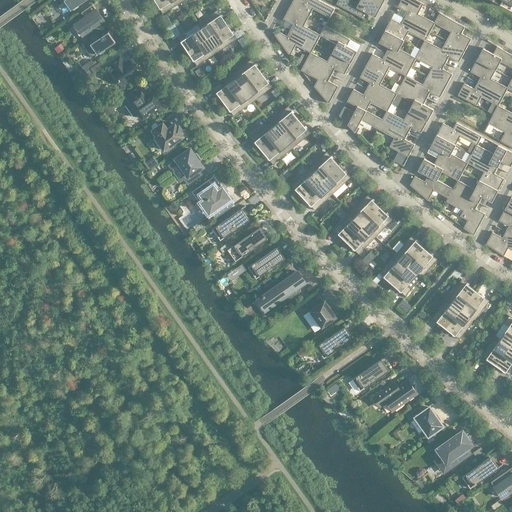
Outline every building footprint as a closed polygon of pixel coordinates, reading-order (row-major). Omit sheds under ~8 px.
[(59,0),(61,3),(58,5),(64,14),(70,9),(71,10),(73,9),(74,10),(79,7),(78,5),(85,0),(59,0)] [(183,1),(182,0),(154,0),(163,14),(183,1)] [(304,0),(293,0),(290,7),(308,17),(313,8),(330,17),(334,8),(318,0),(306,0),(306,1),(304,0)] [(338,0),(336,4),(362,17),(365,12),(375,17),(381,5),(371,0),(360,0),(358,4),(350,0),(338,0)] [(408,12),(404,18),(430,32),(435,23),(434,23),(434,22),(418,14),(423,3),(416,0),(401,0),(398,7),(408,12)] [(81,12),(84,16),(85,18),(75,25),(82,35),(103,20),(92,4),(81,12)] [(264,6),(261,12),(266,15),(269,9),(264,6)] [(308,17),(290,7),(283,19),(293,24),(290,30),(316,44),(320,35),(320,34),(304,26),(308,17)] [(218,10),(197,23),(207,38),(227,24),(218,10)] [(439,12),(434,22),(434,23),(435,23),(451,32),(446,40),(465,50),(471,39),(461,33),(465,27),(452,20),(439,12)] [(430,32),(404,18),(401,24),(391,18),(385,30),(404,40),(408,31),(425,40),(430,32)] [(207,38),(197,23),(177,37),(187,51),(207,38)] [(237,39),(227,24),(207,38),(217,52),(237,39)] [(325,26),(320,34),(320,35),(337,44),(332,52),(351,62),(357,51),(347,45),(350,39),(325,26)] [(106,33),(101,36),(99,38),(95,33),(82,43),(92,58),(99,53),(100,54),(105,51),(104,49),(115,41),(112,36),(113,35),(110,30),(106,33)] [(316,44),(290,30),(287,36),(277,31),(275,35),(281,43),(286,50),(290,56),(296,45),(310,52),(311,52),(316,44)] [(404,40),(385,30),(379,42),(389,47),(386,53),(411,67),(416,58),(415,58),(416,58),(415,58),(399,49),(404,40)] [(217,52),(207,38),(187,51),(197,66),(217,52)] [(425,40),(420,49),(446,63),(449,57),(459,62),(465,50),(446,40),(442,49),(425,40)] [(54,49),(54,50),(57,54),(64,49),(60,44),(54,49)] [(483,48),(477,60),(496,70),(500,61),(511,67),(511,55),(509,54),(497,46),(493,53),(483,48)] [(446,63),(420,49),(415,58),(416,58),(415,58),(416,58),(432,67),(427,76),(446,86),(452,74),(442,68),(446,63)] [(311,52),(310,52),(306,61),(331,75),(334,69),(344,74),(351,62),(332,52),(327,61),(311,52)] [(411,67),(386,53),(382,59),(372,54),(366,65),(385,75),(389,67),(406,75),(406,76),(406,75),(406,76),(411,67)] [(120,56),(109,64),(115,71),(112,73),(122,86),(139,73),(130,60),(129,61),(129,60),(125,63),(120,56)] [(232,73),(235,78),(243,87),(262,73),(251,59),(232,73)] [(496,70),(477,60),(471,72),(481,77),(477,83),(503,97),(508,88),(507,88),(507,87),(491,79),(496,70)] [(91,68),(94,73),(104,66),(101,61),(91,68)] [(331,75),(306,61),(301,70),(318,79),(314,86),(321,95),(329,103),(338,86),(328,81),(331,75)] [(385,75),(366,65),(360,77),(370,82),(367,88),(392,102),(397,93),(396,93),(380,84),(385,75)] [(272,87),(262,73),(243,87),(253,101),(272,87)] [(406,76),(406,75),(401,84),(427,98),(430,92),(440,97),(446,86),(427,76),(423,84),(406,76),(406,75),(406,76)] [(243,87),(235,78),(223,87),(220,83),(213,88),(223,102),(243,87)] [(503,97),(477,83),(474,89),(464,83),(458,95),(477,105),(481,96),(498,105),(503,97)] [(427,98),(401,84),(396,93),(397,93),(413,102),(409,111),(427,121),(433,109),(423,104),(427,98)] [(253,101),(243,87),(223,102),(234,116),(253,101)] [(133,116),(138,113),(139,113),(142,118),(142,119),(143,118),(148,115),(155,110),(156,109),(161,106),(161,105),(159,102),(158,101),(156,98),(156,97),(154,95),(153,94),(152,94),(153,94),(147,99),(145,96),(141,91),(139,93),(136,88),(122,98),(125,103),(124,103),(133,116)] [(392,102),(367,88),(363,94),(353,89),(347,101),(357,106),(366,111),(366,110),(371,102),(387,111),(388,111),(392,102)] [(105,107),(104,108),(107,113),(113,109),(110,104),(105,107)] [(498,105),(493,114),(511,123),(511,112),(498,105)] [(288,106),(269,122),(280,135),(299,120),(288,106)] [(357,106),(354,112),(344,107),(339,115),(347,124),(355,132),(361,120),(378,128),(382,120),(382,119),(366,110),(366,111),(357,106)] [(387,111),(382,119),(382,120),(408,133),(411,127),(421,132),(427,121),(409,111),(404,120),(388,111),(387,111)] [(511,123),(493,114),(488,123),(505,132),(500,140),(511,146),(511,123)] [(310,133),(299,120),(280,135),(292,149),(310,133)] [(408,133),(382,120),(378,128),(394,137),(389,146),(408,156),(415,144),(405,139),(408,133)] [(173,146),(173,145),(172,144),(183,136),(181,133),(183,132),(179,125),(177,127),(175,124),(171,126),(170,125),(171,127),(167,129),(163,122),(152,130),(157,137),(155,138),(164,150),(165,149),(167,151),(173,146)] [(280,135),(269,122),(251,137),(262,151),(280,135)] [(443,123),(437,135),(455,145),(460,136),(476,145),(477,145),(482,136),(456,122),(453,128),(443,123)] [(292,149),(280,135),(262,151),(273,164),(292,149)] [(455,145),(437,135),(430,146),(440,152),(437,158),(463,171),(468,163),(467,163),(467,162),(451,153),(455,145)] [(477,145),(476,145),(472,153),(497,167),(500,161),(510,167),(511,163),(511,152),(498,145),(493,154),(477,145)] [(176,159),(168,165),(180,182),(184,179),(188,185),(202,174),(199,169),(203,167),(199,161),(201,160),(202,160),(196,152),(194,154),(190,149),(176,159)] [(327,152),(309,168),(321,181),(338,164),(327,152)] [(497,167),(472,153),(467,162),(467,163),(468,163),(484,171),(479,180),(498,190),(504,178),(494,173),(497,167)] [(463,171),(437,158),(434,164),(424,158),(418,170),(428,176),(428,175),(437,180),(441,171),(457,180),(458,180),(463,171)] [(350,177),(338,164),(321,181),(333,194),(350,177)] [(321,181),(309,168),(291,185),(303,197),(321,181)] [(428,175),(428,176),(425,181),(415,176),(410,185),(421,194),(428,200),(434,190),(448,198),(453,189),(453,188),(437,180),(428,175)] [(213,211),(216,216),(232,204),(229,200),(231,198),(223,187),(220,190),(217,186),(218,184),(214,178),(197,190),(205,200),(202,203),(209,214),(213,211)] [(458,180),(457,180),(453,188),(453,189),(478,202),(482,196),(492,202),(498,190),(479,180),(475,189),(458,180)] [(333,194),(321,181),(303,197),(315,210),(333,194)] [(478,202),(453,189),(448,198),(446,201),(463,210),(460,216),(468,220),(463,228),(474,235),(485,214),(475,208),(478,202)] [(367,195),(351,212),(363,224),(380,207),(367,195)] [(241,210),(242,209),(246,207),(245,206),(225,220),(223,217),(222,218),(224,221),(212,228),(220,240),(242,224),(248,220),(241,210)] [(392,219),(380,207),(363,224),(376,237),(392,219)] [(511,212),(505,208),(499,220),(509,226),(506,231),(511,234),(511,212)] [(400,211),(395,216),(399,220),(404,215),(400,212),(400,211)] [(363,224),(351,212),(334,230),(346,242),(363,224)] [(376,237),(363,224),(346,242),(359,254),(376,237)] [(265,240),(258,230),(263,227),(262,225),(242,240),(240,237),(239,238),(241,240),(226,251),(234,262),(259,244),(265,240)] [(511,234),(506,231),(502,237),(492,232),(486,244),(495,250),(504,256),(508,248),(511,249),(511,234)] [(411,236),(395,254),(408,266),(424,248),(411,236)] [(221,247),(220,248),(223,252),(229,248),(226,244),(221,247)] [(275,250),(276,249),(280,246),(279,245),(259,259),(257,257),(256,258),(258,260),(247,268),(255,279),(277,264),(282,260),(275,250)] [(437,259),(424,248),(408,266),(421,277),(437,259)] [(408,266),(395,254),(379,273),(392,284),(408,266)] [(364,259),(363,260),(367,264),(371,260),(367,256),(364,259)] [(241,264),(229,272),(233,278),(246,269),(242,264),(241,264)] [(421,277),(408,266),(392,284),(405,296),(421,277)] [(290,277),(289,275),(286,272),(264,287),(265,288),(265,287),(268,292),(262,296),(270,307),(278,301),(281,305),(280,305),(281,306),(300,292),(299,292),(296,288),(305,282),(297,271),(290,277)] [(462,279),(447,299),(460,309),(475,290),(462,279)] [(489,301),(475,290),(460,309),(474,320),(489,301)] [(320,296),(308,304),(312,309),(310,311),(322,327),(336,317),(325,300),(323,301),(320,296)] [(403,299),(398,305),(406,312),(412,306),(403,299)] [(460,309),(447,299),(432,318),(446,328),(460,309)] [(474,320),(460,309),(446,328),(459,339),(474,320)] [(421,310),(418,314),(423,318),(426,314),(421,310)] [(508,326),(500,339),(510,346),(511,341),(511,317),(509,316),(504,323),(508,326)] [(324,358),(346,342),(351,338),(344,328),(349,325),(348,323),(328,338),(326,335),(325,336),(327,338),(316,346),(324,358)] [(481,355),(496,365),(510,346),(500,339),(495,336),(481,355)] [(299,351),(298,352),(302,357),(309,352),(305,346),(299,351)] [(511,372),(511,347),(510,346),(496,365),(510,375),(511,372)] [(374,363),(352,379),(360,390),(372,382),(373,385),(374,384),(373,382),(393,367),(392,366),(387,370),(380,360),(374,363)] [(393,411),(417,393),(408,380),(398,387),(396,387),(395,388),(392,384),(394,382),(394,381),(373,396),(380,407),(387,402),(393,411)] [(337,382),(327,389),(331,395),(341,388),(337,382)] [(511,389),(509,387),(502,397),(509,401),(511,397),(511,389)] [(421,413),(420,412),(417,408),(407,416),(411,421),(416,417),(429,435),(442,425),(429,407),(421,413)] [(466,447),(473,442),(474,442),(474,441),(470,443),(468,441),(470,440),(464,431),(456,437),(455,435),(443,443),(444,445),(437,450),(449,467),(443,472),(470,453),(466,447)] [(474,452),(473,453),(476,457),(483,452),(480,448),(474,452)] [(502,464),(498,466),(497,467),(490,457),(484,461),(462,476),(470,488),(481,480),(483,482),(484,482),(482,479),(503,465),(502,464)] [(511,466),(491,482),(494,486),(502,497),(511,490),(511,466)] [(455,500),(455,501),(458,504),(463,500),(460,496),(455,500)] [(499,500),(491,506),(494,510),(502,504),(500,500),(499,500)]
